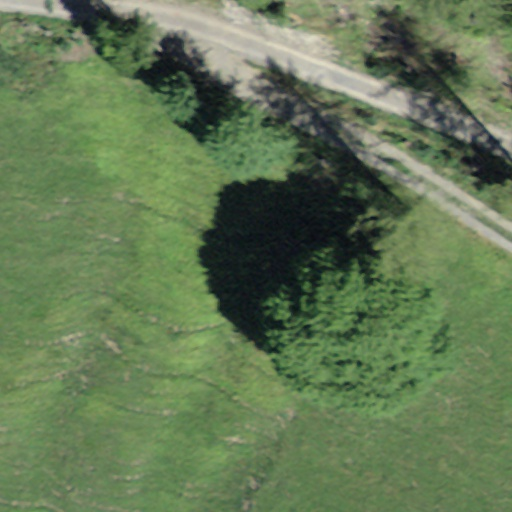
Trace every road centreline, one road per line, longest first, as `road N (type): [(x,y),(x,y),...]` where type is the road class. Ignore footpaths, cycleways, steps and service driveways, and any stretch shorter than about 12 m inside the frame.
road 1 (track): [(511,145),(170,12),(0,8)]
road 2 (track): [(118,16),(410,171),(511,235)]
